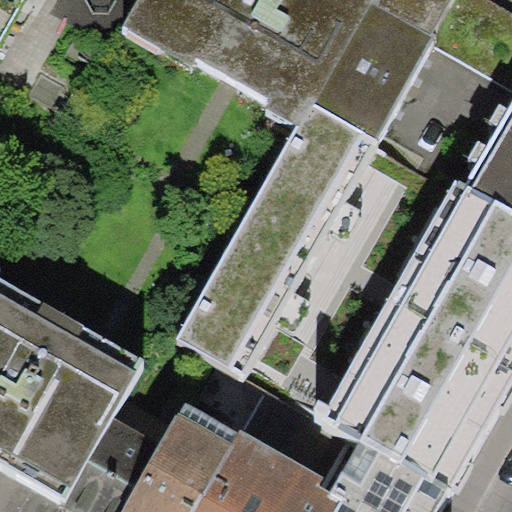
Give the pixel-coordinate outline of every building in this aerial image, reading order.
[(0,0),(0,3),(14,11),(20,0),(0,0)] [(221,88),(301,128),(174,351),(237,387),(308,262),(400,104),(430,51),(511,97),(511,112),(385,318),(509,389),(511,384),(511,0),(373,0),(373,1),(371,0),(142,0),(126,28),(221,88)] [(0,35),(14,11),(0,3),(0,35)] [(0,480),(55,511),(58,511),(104,433),(136,376),(2,299),(7,291),(0,287),(0,480)] [(310,428),(345,449),(444,505),(481,438),(509,389),(385,318),(323,426),(314,421),(310,428)] [(331,511),(314,502),(345,449),(310,428),(262,401),(233,452),(199,511),(331,511)] [(129,511),(199,511),(233,452),(181,422),(157,464),(129,511)] [(129,511),(157,464),(104,433),(58,511),(129,511)] [(331,511),(373,511),(389,485),(393,487),(381,507),(390,511),(439,511),(444,505),(345,449),(314,502),(331,511)]
